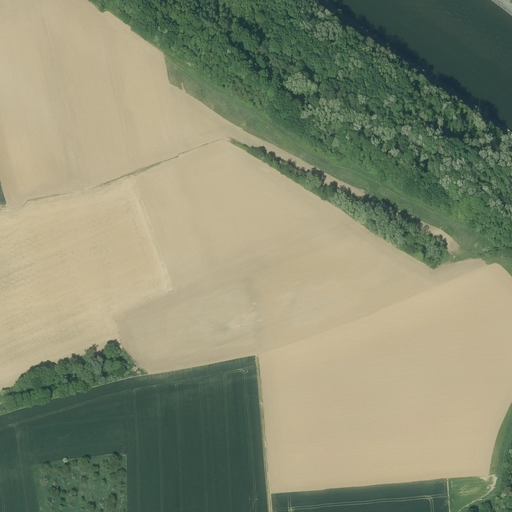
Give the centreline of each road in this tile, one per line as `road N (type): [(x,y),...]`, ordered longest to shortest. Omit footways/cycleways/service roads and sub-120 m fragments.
road 1 (track): [(181,162),(78,199),(0,212)]
road 2 (track): [(271,511),(259,364)]
